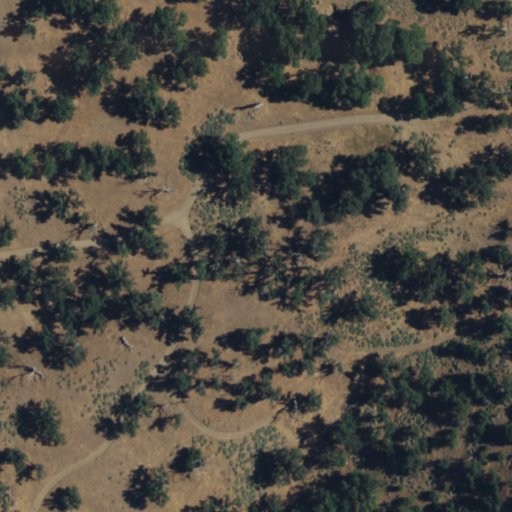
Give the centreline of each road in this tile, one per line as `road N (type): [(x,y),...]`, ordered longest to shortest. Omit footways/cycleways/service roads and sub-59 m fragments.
road 1 (residential): [(29,511),(59,467),(109,434),(174,331),(190,283),(181,207),(216,142),(243,130),(400,111),(511,79)]
road 2 (track): [(511,303),(411,342),(292,350),(265,409),(236,426),(194,416),(159,354)]
road 3 (residential): [(0,248),(93,235),(181,207)]
